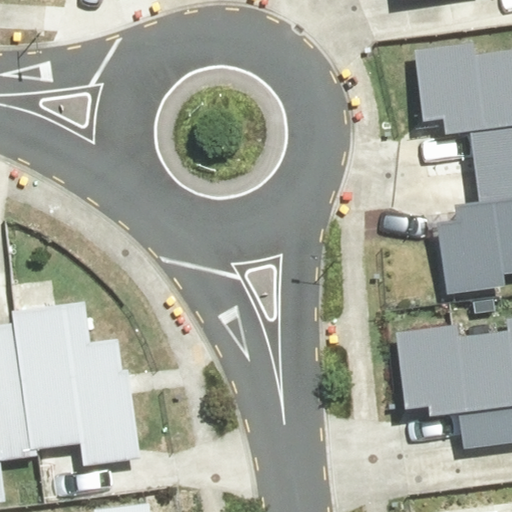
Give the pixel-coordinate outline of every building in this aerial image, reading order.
[(416,0),(419,14),(489,0),(416,0)] [(511,49),(495,52),(493,34),(424,44),(434,120),(461,116),(458,134),(482,130),(491,194),(470,197),(472,215),(444,219),(456,305),(511,296),(511,49)] [(0,300),(0,491),(23,487),(16,445),(92,432),(98,466),(160,455),(133,302),(4,325),(0,300)] [(490,446),(511,443),(511,331),(488,334),(487,325),(427,331),(435,408),(455,406),(456,413),(486,410),(490,446)] [(47,511),(174,511),(172,489),(113,496),(114,505),(47,511)]
